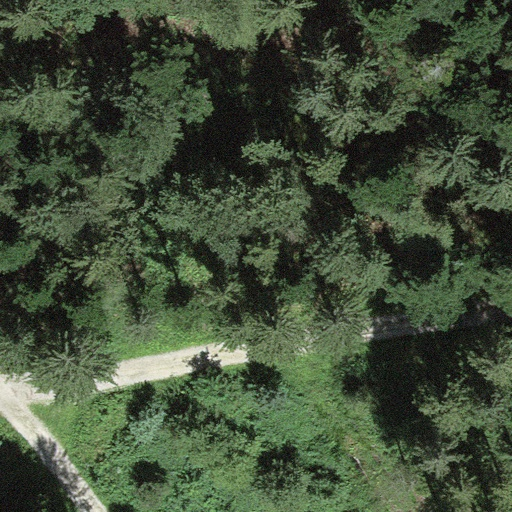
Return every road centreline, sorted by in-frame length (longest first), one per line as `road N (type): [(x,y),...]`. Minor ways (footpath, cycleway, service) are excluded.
road 1 (track): [(0,385),(511,299)]
road 2 (track): [(98,511),(0,389)]
